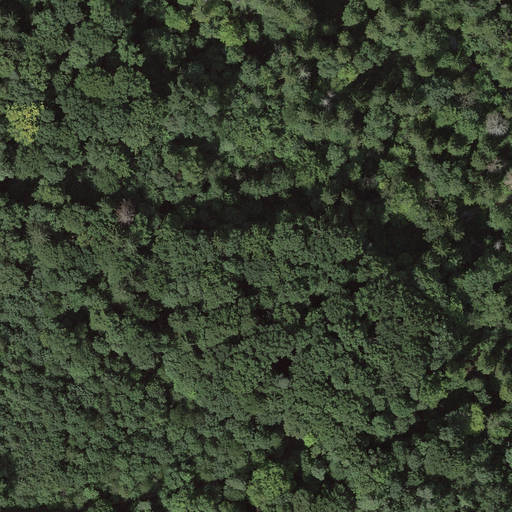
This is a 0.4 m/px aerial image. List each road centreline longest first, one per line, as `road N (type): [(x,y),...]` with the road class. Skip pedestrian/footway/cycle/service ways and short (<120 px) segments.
road 1 (track): [(15,511),(103,504),(317,448),(347,472),(355,511)]
road 2 (track): [(0,253),(69,292),(135,359),(317,448)]
